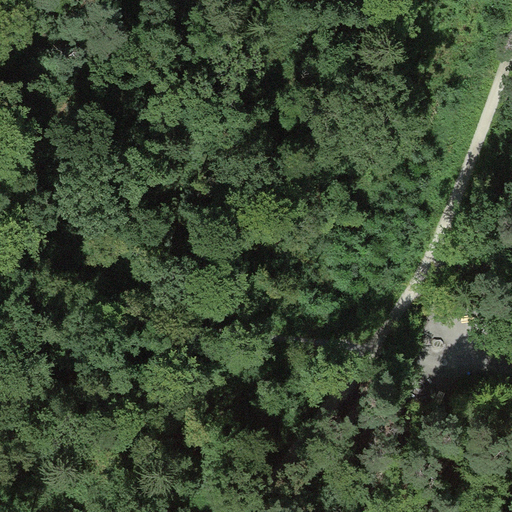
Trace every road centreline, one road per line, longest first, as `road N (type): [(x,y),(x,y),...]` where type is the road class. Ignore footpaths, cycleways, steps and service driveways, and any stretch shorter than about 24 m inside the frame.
road 1 (track): [(246,511),(425,271),(511,16)]
road 2 (track): [(511,376),(0,301)]
